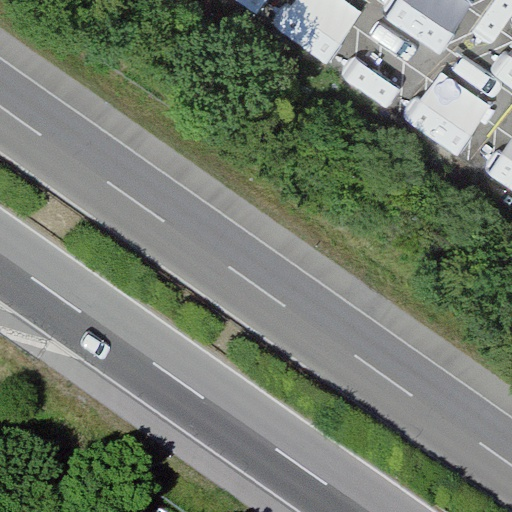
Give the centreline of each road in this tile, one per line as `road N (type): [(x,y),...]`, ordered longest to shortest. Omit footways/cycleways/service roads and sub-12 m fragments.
road 1 (motorway): [(511,462),(0,103)]
road 2 (motorway): [(0,258),(361,511)]
